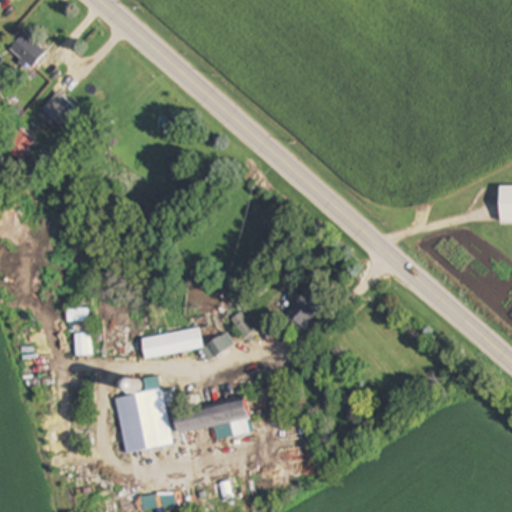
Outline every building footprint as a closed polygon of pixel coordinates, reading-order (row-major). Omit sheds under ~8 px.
[(10,50),(32,70),(47,54),(25,34),(10,50)] [(45,112),(56,122),(59,118),(70,129),(83,116),(61,95),(45,112)] [(501,223),(511,223),(511,187),(501,187),(501,223)] [(304,333),(326,307),(308,292),(286,318),(304,333)] [(90,323),(90,310),(69,310),(69,323),(90,323)] [(147,360),(205,348),(201,328),(143,340),(147,360)] [(76,356),(90,356),(90,335),(76,335),(76,356)] [(117,398),(126,453),(173,446),(165,390),(117,398)] [(177,415),(180,434),(233,424),(235,435),(253,432),(247,402),(177,415)]
